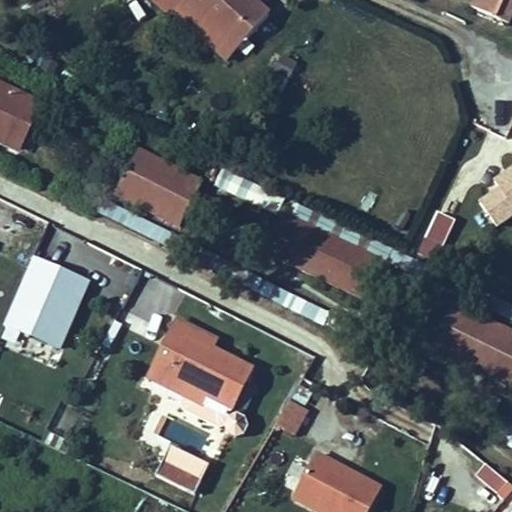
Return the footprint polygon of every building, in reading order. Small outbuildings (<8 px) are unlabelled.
[(218,0),(232,10),(240,0),(218,0)] [(0,68),(0,121),(8,125),(30,83),(0,68)] [(167,208),(188,162),(125,133),(104,179),(167,208)] [(280,196),(284,198),(372,239),(381,244),(387,229),(387,227),(287,182),(280,196)] [(268,232),(266,237),(353,278),(372,239),(284,198),(282,203),(272,198),(258,228),(268,232)] [(113,209),(108,224),(171,248),(177,233),(113,209)] [(387,229),(381,244),(456,278),(462,265),(387,229)] [(27,237),(0,290),(0,302),(49,326),(79,263),(27,237)] [(511,289),(462,265),(456,278),(511,304),(511,289)] [(260,280),(254,293),(324,328),(331,315),(260,280)] [(511,335),(511,320),(442,286),(420,331),(496,368),(511,335)] [(131,361),(168,379),(173,369),(179,372),(190,377),(214,388),(234,351),(194,331),(171,321),(177,307),(163,300),(131,361)] [(177,307),(171,321),(194,331),(201,318),(177,307)] [(173,369),(168,379),(185,387),(190,377),(179,372),(173,369)] [(511,425),(502,446),(511,450),(511,425)] [(297,436),(275,477),(337,511),(360,468),(297,436)] [(143,444),(136,457),(165,470),(171,457),(143,444)] [(483,466),(474,479),(497,496),(507,483),(483,466)] [(267,511),(208,484),(195,505),(209,511),(267,511)]
